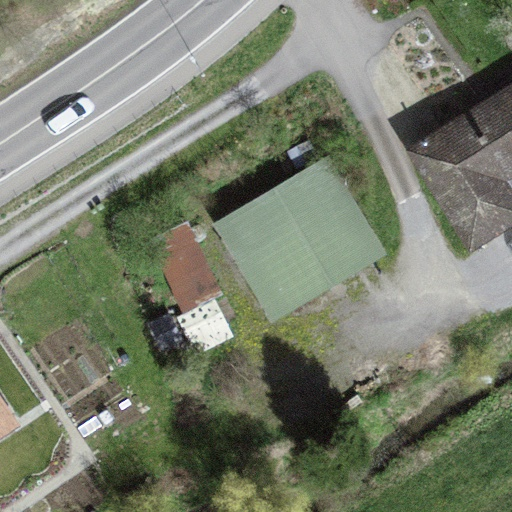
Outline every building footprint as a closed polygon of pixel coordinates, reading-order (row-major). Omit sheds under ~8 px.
[(511,75),(405,143),(469,244),(511,217),(511,75)] [(317,150),(311,136),(288,148),(295,161),(317,150)] [(213,217),(272,317),(386,250),(327,150),(213,217)] [(147,235),(183,309),(224,289),(188,215),(147,235)] [(234,335),(215,296),(176,315),(194,353),(234,335)] [(0,434),(22,420),(0,388),(0,434)]
